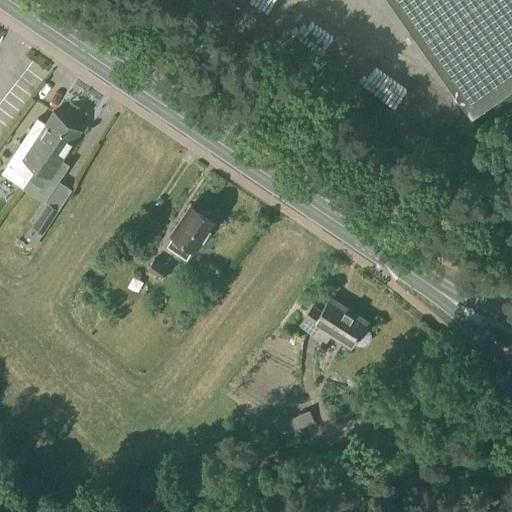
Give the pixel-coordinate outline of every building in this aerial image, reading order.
[(511,0),(393,0),(470,110),(511,80),(511,0)] [(28,181),(37,168),(68,121),(52,111),(44,124),(37,119),(6,167),(28,181)] [(68,121),(37,168),(49,176),(56,166),(80,130),(68,121)] [(32,228),(44,235),(60,210),(48,203),(32,228)] [(171,233),(172,234),(165,245),(186,259),(194,248),(213,220),(190,204),(171,233)] [(135,229),(145,236),(148,231),(156,236),(162,228),(144,216),(135,229)] [(146,269),(161,279),(168,268),(153,259),(146,269)] [(311,305),(299,324),(308,330),(325,341),(329,335),(349,347),(353,341),(356,343),(361,344),(366,341),(370,337),(370,331),(368,326),(364,324),(366,322),(329,298),(320,311),(311,305)]
